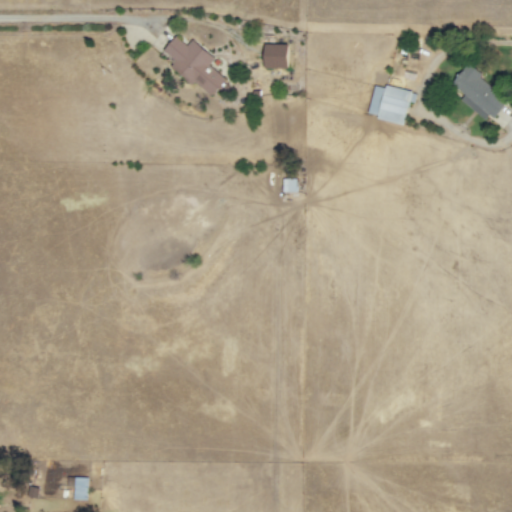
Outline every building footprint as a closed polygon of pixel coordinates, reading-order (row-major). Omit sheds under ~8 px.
[(226,79),(209,64),(215,58),(193,39),(186,46),(175,36),(163,51),(175,61),(172,64),(210,98),(226,79)] [(289,68),(289,44),(266,44),(265,68),(289,68)] [(485,121),(498,104),(482,92),(486,85),(460,64),(442,87),(485,121)] [(295,178),(281,179),(282,193),(296,192),(295,178)] [(88,477),(67,476),(66,484),(73,485),(72,499),(87,500),(88,477)]
